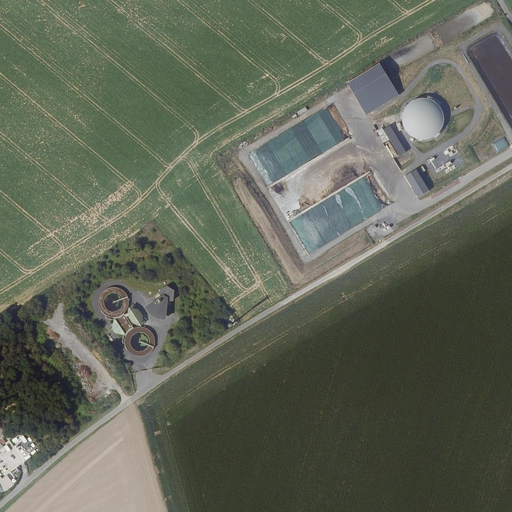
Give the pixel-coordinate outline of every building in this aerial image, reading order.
[(424,52),(433,48),(428,37),(419,41),(424,52)] [(402,51),(387,59),(395,72),(409,65),(402,51)] [(379,63),(347,82),(366,115),(399,95),(379,63)] [(423,98),(413,99),(405,107),(403,113),(402,120),(405,130),(410,136),(417,139),(426,139),(434,137),(440,132),(443,125),(443,117),(442,109),(438,103),(432,100),(423,98)] [(268,145),(249,155),(267,186),(280,179),(280,178),(343,143),(340,138),(349,133),(333,105),(271,140),(276,149),(274,150),(276,153),(274,154),(268,145)] [(411,148),(395,122),(383,129),(399,155),(411,148)] [(450,157),(458,151),(453,145),(445,151),(450,157)] [(422,165),(405,176),(418,197),(434,187),(422,165)] [(449,189),(447,185),(430,196),(433,200),(449,189)] [(324,225),(330,223),(328,217),(318,221),(326,242),(340,236),(338,230),(334,232),(332,227),(325,230),(324,225)] [(161,295),(145,306),(147,309),(149,312),(152,314),(156,316),(160,317),(165,318),(167,299),(173,300),(174,291),(166,286),(158,291),(161,295)] [(19,435),(10,440),(13,445),(22,440),(19,435)] [(14,482),(12,480),(19,474),(14,469),(2,480),(8,487),(14,482)]
